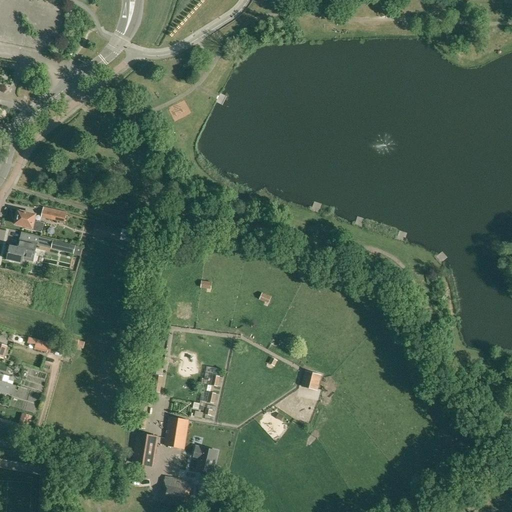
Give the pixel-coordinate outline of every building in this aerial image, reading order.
[(64,222),(66,213),(43,208),(41,217),(64,222)] [(42,232),(44,223),(34,221),(35,215),(18,211),(18,213),(16,212),(15,218),(17,218),(15,224),(32,228),(32,230),(42,232)] [(120,231),(96,226),(95,234),(119,239),(120,231)] [(18,248),(10,246),(10,247),(9,247),(7,247),(6,252),(7,253),(8,254),(7,259),(22,263),(23,259),(33,262),(37,243),(20,239),(18,248)] [(73,255),(80,257),(83,248),(54,241),(51,249),(73,255)] [(212,282),(202,281),(201,288),(211,289),(212,282)] [(271,297),(262,293),(259,300),(269,303),(271,297)] [(84,342),(78,341),(66,338),(65,344),(82,348),(84,342)] [(36,340),(33,349),(53,354),(55,345),(36,340)] [(271,358),(268,363),(274,367),(277,361),(271,358)] [(318,377),(307,374),(304,385),(316,388),(318,377)] [(163,377),(155,375),(153,392),(160,393),(163,377)] [(218,387),(220,378),(212,376),(210,386),(218,387)] [(1,382),(0,381),(0,392),(7,394),(10,384),(1,382)] [(216,394),(210,392),(207,402),(214,404),(216,394)] [(189,421),(169,418),(164,446),(184,449),(189,421)] [(29,422),(21,420),(18,430),(26,432),(29,422)] [(152,467),(157,437),(138,434),(133,464),(152,467)] [(213,471),(217,452),(196,447),(195,452),(201,454),(198,468),(213,471)] [(192,481),(165,476),(160,502),(187,508),(192,481)]
